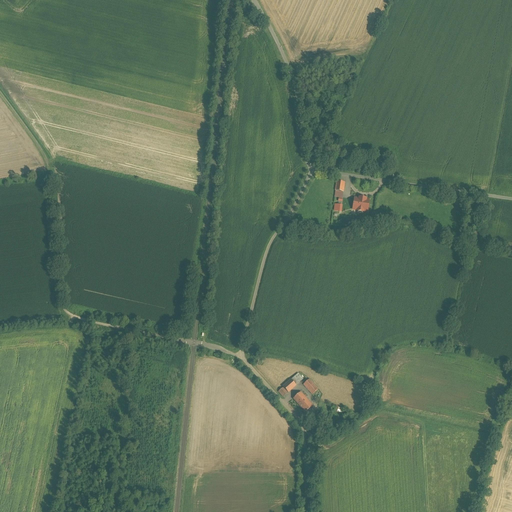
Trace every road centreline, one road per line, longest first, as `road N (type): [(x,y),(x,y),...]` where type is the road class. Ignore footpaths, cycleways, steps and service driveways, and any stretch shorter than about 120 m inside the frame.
road 1 (unclassified): [(511,188),(330,160),(302,176),(265,246),(236,350),(300,421),(314,511)]
road 2 (track): [(0,95),(46,159),(65,305),(88,319),(236,350)]
